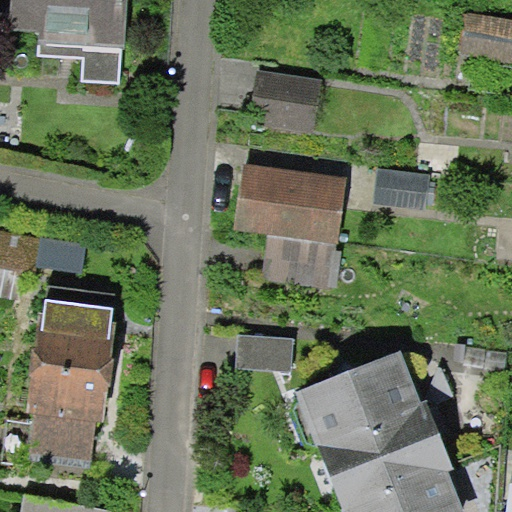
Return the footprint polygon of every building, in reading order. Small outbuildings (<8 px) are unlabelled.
[(125,0),(10,0),(9,28),(38,30),(37,54),(82,58),(81,80),(120,83),(125,0)] [(317,81),(256,74),(250,120),(311,128),(317,81)] [(330,287),(336,241),(344,181),(242,168),(234,228),(267,232),(261,278),(330,287)] [(428,177),(377,170),(373,201),(424,207),(428,177)] [(0,262),(26,266),(30,241),(0,236),(0,262)] [(33,410),(28,449),(88,458),(93,419),(102,420),(114,331),(39,321),(27,410),(33,410)] [(427,408),(417,384),(405,388),(393,357),(359,370),(344,362),(334,380),(300,393),(347,511),(458,511),(451,492),(459,489),(437,434),(446,430),(436,404),(427,408)] [(511,511),(511,483),(508,483),(503,511),(511,511)] [(23,511),(95,511),(27,498),(23,511)]
